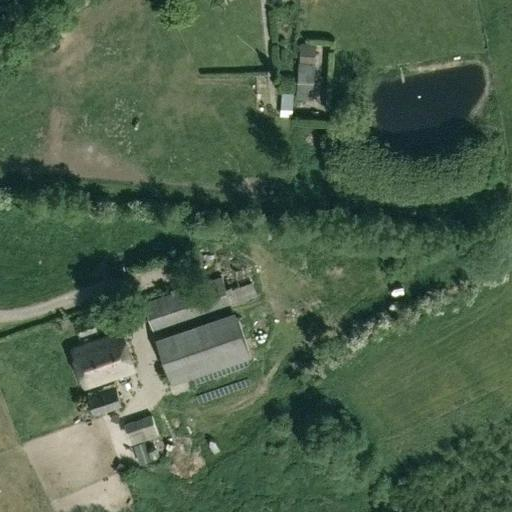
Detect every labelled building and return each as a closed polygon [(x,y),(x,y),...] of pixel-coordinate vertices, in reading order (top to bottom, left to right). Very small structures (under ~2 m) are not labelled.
[(318,76),(299,78),(301,94),(320,92),(318,76)] [(247,267),(144,303),(154,331),(257,296),(247,267)] [(79,336),(97,330),(93,318),(75,324),(79,336)] [(159,344),(172,382),(249,355),(236,318),(221,323),(225,336),(180,352),(175,339),(159,344)] [(121,331),(73,348),(86,386),(134,369),(121,331)] [(121,405),(114,386),(89,394),(96,413),(121,405)] [(151,415),(124,424),(131,443),(158,434),(151,415)]
